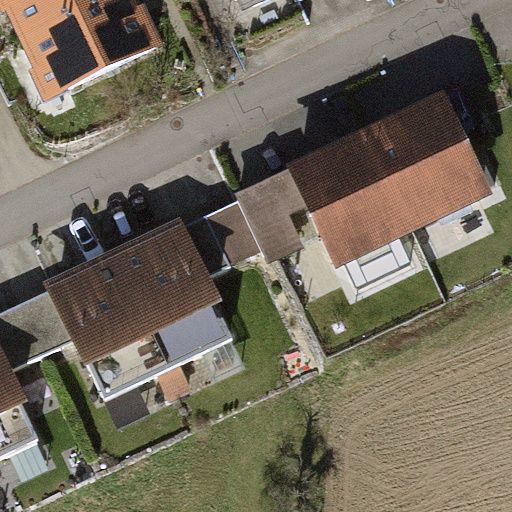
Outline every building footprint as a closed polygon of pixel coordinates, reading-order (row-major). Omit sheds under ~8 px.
[(142,0),(0,0),(0,10),(42,102),(164,46),(142,0)] [(237,0),(244,15),(275,0),(237,0)] [(443,96),(286,169),(287,173),(304,210),(335,273),(492,198),(443,96)] [(304,210),(287,173),(235,197),(238,203),(262,255),(267,266),(305,249),(290,217),(304,210)] [(238,203),(184,229),(208,280),(262,255),(238,203)] [(180,221),(42,287),(45,295),(70,345),(82,371),(85,370),(101,404),(232,343),(218,312),(222,310),(208,280),(184,229),(180,221)] [(45,295),(0,316),(0,351),(11,373),(70,345),(45,295)] [(0,351),(0,461),(41,442),(11,373),(0,351)]
